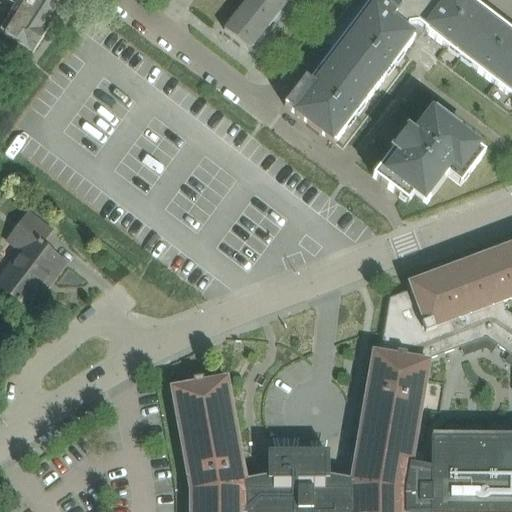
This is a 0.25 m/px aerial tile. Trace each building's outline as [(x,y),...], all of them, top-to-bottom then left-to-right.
[(14,0),(18,3),(11,14),(16,17),(4,35),(33,54),(52,24),(51,24),(54,20),(50,17),(55,8),(59,0),(14,0)] [(296,0),(247,0),(224,31),(254,54),(296,0)] [(511,33),(468,0),(380,0),(379,2),(376,0),(371,0),(334,49),(309,83),(305,80),(284,107),(308,125),(320,134),(335,146),(335,144),(403,55),(404,54),(414,41),(414,40),(404,33),(409,27),(417,26),(425,32),(424,33),(446,49),(447,50),(511,99),(511,33)] [(435,110),(421,127),(414,137),(408,132),(407,131),(391,151),(392,152),(373,177),(373,178),(372,178),(399,198),(400,197),(396,195),(402,187),(414,196),(426,205),(447,177),(452,170),(467,178),(484,155),(457,134),(460,130),(435,110)] [(64,264),(41,247),(42,245),(41,245),(51,232),(28,214),(7,243),(19,252),(12,262),(13,263),(0,280),(0,289),(26,309),(40,290),(43,293),(64,264)] [(511,247),(409,286),(411,291),(389,299),(379,355),(427,364),(428,360),(486,339),(511,356),(511,247)] [(511,511),(511,436),(431,435),(430,469),(410,466),(428,364),(427,364),(379,355),(373,354),(352,478),(352,479),(352,481),(350,481),(350,484),(329,480),(329,477),(328,477),(328,453),(267,453),(267,477),(266,478),(266,481),(246,484),(246,481),(244,481),(226,380),(203,385),(202,379),(193,380),(194,386),(172,390),(190,493),(190,511),(511,511)]
